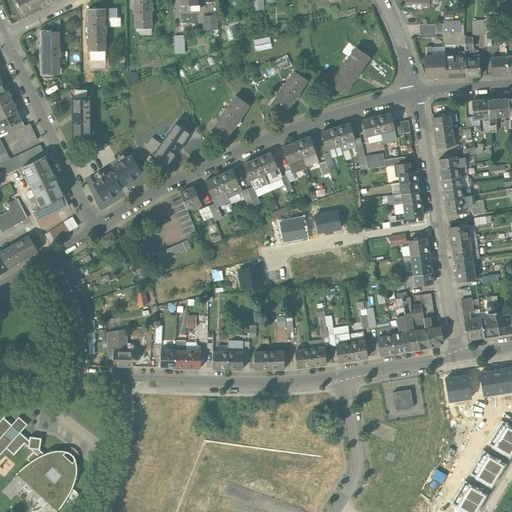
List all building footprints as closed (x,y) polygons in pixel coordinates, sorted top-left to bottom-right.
[(35,0),(16,0),(23,13),(38,5),(35,0)] [(150,0),(134,0),(134,1),(134,14),(135,14),(135,28),(151,28),(151,11),(152,11),(151,3),(150,0)] [(264,0),(253,0),(254,13),(265,13),(264,0)] [(104,9),(88,9),(88,24),(88,36),(89,36),(89,51),(105,51),(105,34),(106,34),(105,26),(104,9)] [(203,15),(204,29),(219,28),(218,15),(203,15)] [(485,21),(472,22),(473,36),(485,35),(484,29),(485,21)] [(436,25),(419,25),(419,38),(436,38),(436,25)] [(59,49),(58,32),(42,32),(42,47),(42,59),(43,59),(43,74),(59,73),(59,57),(60,57),(59,49)] [(464,33),(444,33),(444,45),(464,44),(464,36),(464,33)] [(176,34),(175,49),(185,49),(185,34),(176,34)] [(256,51),(273,48),(271,36),(254,40),(256,51)] [(472,39),(467,39),(467,36),(464,36),(464,44),(465,57),(465,59),(471,59),(470,49),(473,49),(472,39)] [(502,57),(491,58),(492,76),(508,75),(506,47),(506,38),(500,39),(501,53),(502,55),(502,57)] [(345,63),(340,69),(340,70),(330,85),(343,94),(353,81),(360,71),(369,58),(356,48),(345,63)] [(445,55),(425,56),(426,78),(446,77),(445,58),(445,55)] [(282,69),(291,65),(288,56),(285,57),(286,61),(280,64),(282,69)] [(454,57),(445,58),(446,77),(446,79),(467,77),(465,59),(465,57),(460,57),(454,57)] [(471,59),(465,59),(467,77),(480,76),(479,59),(471,59)] [(284,85),(279,91),(280,92),(270,105),(283,115),(292,103),(293,103),(299,93),(307,81),(294,71),(284,85)] [(86,89),(72,90),(69,91),(73,97),(87,97),(86,89)] [(6,92),(0,94),(0,107),(13,101),(9,91),(6,92)] [(87,97),(73,97),(73,112),(73,124),(74,124),(74,139),(90,139),(90,122),(91,122),(90,114),(89,97),(87,97)] [(226,110),(225,110),(220,116),(221,117),(212,131),(225,140),(233,128),(234,128),(241,118),(240,118),(248,106),(235,97),(226,110)] [(507,98),(487,100),(489,118),(489,125),(496,125),(495,117),(509,116),(507,98)] [(487,100),(472,101),(473,119),(489,118),(487,100)] [(13,101),(0,107),(0,119),(18,111),(13,101)] [(18,111),(0,119),(0,130),(0,131),(5,128),(22,121),(18,111)] [(391,113),(376,117),(380,134),(383,144),(396,140),(394,130),(395,130),(391,113)] [(450,115),(432,118),(434,133),(452,130),(450,115)] [(376,117),(361,120),(365,137),(380,134),(376,117)] [(22,121),(5,128),(8,134),(20,129),(25,126),(22,121)] [(408,121),(396,123),(398,134),(410,133),(408,121)] [(167,136),(162,142),(163,143),(153,157),(166,166),(175,154),(182,144),(190,132),(177,123),(167,136)] [(349,123),(335,128),(340,144),(342,151),(355,147),(354,144),(354,143),(355,143),(354,140),(355,140),(349,123)] [(25,126),(20,129),(27,145),(38,140),(30,124),(25,126)] [(335,128),(321,132),(326,149),(340,144),(335,128)] [(452,130),(434,133),(437,148),(455,145),(452,130)] [(153,137),(145,146),(153,154),(161,144),(153,137)] [(310,137),(296,142),(302,158),(305,166),(318,161),(315,153),(316,153),(310,137)] [(355,143),(354,143),(354,144),(355,147),(360,170),(367,168),(365,158),(361,141),(355,143)] [(296,142),(281,147),(288,164),(292,173),(305,168),(301,158),(302,158),(296,142)] [(405,147),(398,149),(400,156),(400,158),(404,157),(407,156),(405,147)] [(270,153),(257,159),(263,175),(266,181),(267,184),(281,178),(270,153)] [(330,154),(323,156),(325,162),(327,168),(334,165),(330,154)] [(383,155),(365,158),(367,168),(367,170),(385,167),(384,160),(383,155)] [(45,156),(23,167),(41,206),(64,196),(45,156)] [(98,180),(93,183),(104,201),(108,198),(109,199),(117,194),(116,193),(122,190),(119,185),(123,183),(124,184),(129,181),(130,181),(137,177),(136,176),(141,173),(131,156),(126,159),(126,158),(118,163),(113,166),(116,171),(112,174),(111,173),(105,176),(105,175),(97,180),(98,180)] [(159,163),(149,156),(146,161),(155,168),(159,163)] [(400,158),(384,160),(385,167),(397,165),(397,164),(405,163),(404,157),(400,158)] [(458,167),(457,157),(439,160),(440,170),(458,167)] [(257,159),(242,165),(249,181),(263,175),(257,159)] [(325,162),(318,165),(322,177),(329,174),(327,168),(325,162)] [(405,163),(397,164),(397,165),(400,184),(418,181),(416,170),(410,171),(409,162),(405,163)] [(458,167),(440,170),(442,180),(460,177),(458,167)] [(231,170),(218,176),(225,192),(238,186),(231,170)] [(218,176),(204,182),(213,204),(214,206),(216,205),(217,207),(229,202),(225,192),(218,176)] [(292,190),(287,176),(281,178),(287,192),(292,190)] [(460,177),(442,180),(443,190),(461,187),(460,177)] [(418,181),(400,184),(402,194),(419,191),(418,181)] [(193,187),(179,192),(181,197),(186,209),(200,204),(193,187)] [(461,187),(443,190),(445,200),(463,197),(461,187)] [(253,203),(247,190),(241,192),(246,205),(253,203)] [(402,194),(393,195),(394,205),(403,204),(421,201),(419,191),(402,194)] [(41,206),(32,211),(37,221),(69,206),(64,196),(41,206)] [(186,209),(181,197),(172,201),(188,238),(197,234),(186,209)] [(463,197),(445,200),(447,215),(465,212),(463,197)] [(8,205),(10,209),(0,214),(0,230),(1,233),(27,218),(17,200),(8,205)] [(421,201),(403,204),(405,219),(423,216),(421,201)] [(216,205),(214,206),(213,204),(208,206),(214,221),(221,218),(217,207),(216,205)] [(337,211),(315,215),(318,233),(325,232),(326,234),(332,232),(332,230),(340,229),(337,211)] [(302,219),(280,223),(283,241),(305,237),(302,219)] [(403,220),(389,222),(390,228),(404,226),(403,220)] [(64,222),(44,234),(50,244),(70,231),(64,222)] [(467,224),(449,227),(451,242),(470,239),(467,224)] [(111,232),(102,238),(106,246),(116,240),(111,232)] [(28,235),(10,246),(19,262),(37,251),(28,235)] [(391,246),(406,243),(405,236),(390,238),(391,246)] [(155,252),(146,238),(137,244),(146,258),(155,252)] [(188,238),(155,252),(160,262),(192,249),(188,238)] [(426,238),(408,241),(411,256),(428,253),(426,238)] [(470,239),(451,242),(453,252),(471,249),(470,239)] [(10,246),(0,251),(0,252),(8,268),(19,262),(10,246)] [(119,247),(112,251),(115,256),(121,252),(119,247)] [(471,249),(453,252),(454,262),(473,259),(481,257),(479,247),(471,249)] [(0,252),(0,272),(8,268),(0,252)] [(414,276),(431,273),(428,253),(411,256),(403,257),(404,264),(412,263),(414,276)] [(473,259),(454,262),(456,272),(474,269),(473,259)] [(66,261),(48,272),(52,282),(72,271),(66,261)] [(72,271),(52,282),(56,291),(77,281),(81,279),(75,269),(72,271)] [(474,269),(456,272),(457,283),(476,280),(474,269)] [(431,273),(414,276),(415,286),(433,283),(431,273)] [(414,276),(395,279),(396,286),(407,284),(407,287),(415,286),(414,276)] [(497,276),(482,278),(483,285),(498,283),(497,276)] [(77,281),(56,291),(60,300),(74,295),(75,294),(83,291),(86,290),(84,283),(79,286),(77,281)] [(144,292),(135,294),(138,307),(147,305),(144,292)] [(74,295),(60,300),(64,309),(79,304),(75,294),(74,295)] [(431,294),(419,296),(420,304),(423,318),(430,317),(430,318),(435,317),(431,294)] [(408,298),(402,299),(403,307),(407,333),(425,330),(423,318),(420,304),(411,306),(410,297),(408,298)] [(472,298),(460,300),(464,320),(471,319),(470,312),(474,311),(472,298)] [(499,303),(493,304),(496,318),(502,317),(499,303)] [(79,304),(64,309),(69,326),(84,323),(82,312),(79,304)] [(493,304),(487,305),(489,319),(496,318),(493,304)] [(401,334),(392,335),(392,336),(395,353),(410,351),(407,333),(403,307),(397,308),(396,308),(400,332),(401,332),(401,334)] [(474,311),(470,312),(471,319),(464,320),(467,341),(484,338),(481,320),(479,310),(474,311)] [(196,329),(196,315),(187,314),(187,328),(196,329)] [(374,314),(367,315),(370,328),(376,327),(374,314)] [(502,317),(496,318),(499,336),(511,333),(511,325),(510,315),(502,317)] [(286,327),(285,316),(277,317),(278,327),(286,327)] [(430,318),(430,317),(423,318),(425,330),(428,348),(444,345),(441,327),(432,329),(430,318)] [(489,319),(481,320),(484,338),(499,336),(496,318),(489,319)] [(84,323),(69,326),(71,336),(86,334),(94,333),(93,321),(84,323)] [(364,330),(349,332),(353,360),(368,358),(364,330)] [(425,330),(407,333),(410,351),(428,348),(425,330)] [(115,332),(108,333),(107,355),(114,355),(114,351),(115,351),(115,332)] [(349,332),(334,335),(339,363),(353,360),(349,332)] [(86,334),(71,336),(72,346),(87,344),(86,334)] [(392,336),(377,338),(380,356),(395,353),(392,336)] [(87,344),(72,346),(72,356),(88,355),(87,344)] [(324,347),(310,348),(312,366),(326,365),(324,347)] [(310,348),(295,350),(297,368),(312,366),(310,348)] [(176,351),(161,350),(161,368),(176,368),(176,351)] [(115,351),(114,351),(114,355),(113,366),(133,367),(133,351),(115,351)] [(186,351),(176,351),(176,368),(185,368),(186,351)] [(201,351),(186,351),(185,368),(200,368),(201,351)] [(227,351),(213,351),(213,352),(213,369),(227,369),(227,351)] [(243,352),(227,351),(227,369),(243,369),(243,352)] [(284,351),(269,352),(270,369),(285,369),(284,351)] [(270,369),(269,352),(254,352),(254,370),(270,369)] [(88,355),(72,356),(73,366),(89,366),(88,355)] [(511,368),(502,370),(505,392),(511,391),(511,368)] [(491,372),(494,394),(505,392),(502,370),(491,372)] [(483,396),(494,394),(491,372),(479,374),(483,396)] [(456,377),(460,400),(471,398),(467,375),(456,377)] [(460,400),(456,377),(445,379),(449,402),(460,400)] [(410,390),(392,393),(395,411),(413,408),(410,390)] [(0,454),(6,449),(14,456),(24,444),(28,439),(20,433),(28,425),(19,417),(11,425),(4,418),(11,410),(2,402),(0,404),(0,454)] [(495,433),(511,443),(511,429),(501,423),(495,433)] [(509,455),(511,449),(511,443),(495,433),(489,443),(509,455)] [(28,439),(24,444),(28,447),(28,448),(29,449),(33,452),(43,461),(47,457),(44,454),(40,450),(41,438),(29,436),(29,441),(28,439)] [(52,452),(47,453),(44,454),(47,457),(43,461),(33,452),(27,459),(30,462),(24,467),(19,472),(14,476),(15,477),(18,473),(28,482),(23,487),(29,493),(34,488),(42,495),(37,501),(44,506),(49,501),(58,509),(55,511),(57,511),(61,507),(64,502),(68,497),(73,501),(79,495),(68,484),(71,481),(74,484),(75,479),(76,474),(77,470),(76,465),(75,459),(72,463),(63,455),(66,452),(61,451),(56,451),(52,452)] [(477,463),(497,475),(503,465),(483,453),(477,463)] [(490,485),(497,475),(477,463),(471,473),(490,485)] [(459,493),(478,505),(484,495),(465,483),(459,493)] [(468,511),(473,511),(478,505),(459,493),(453,503),(468,511)]
